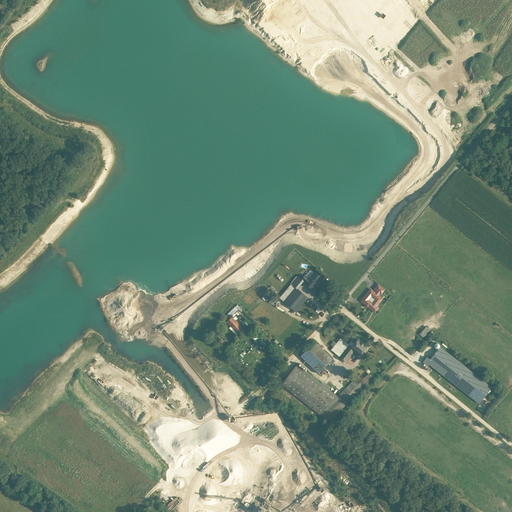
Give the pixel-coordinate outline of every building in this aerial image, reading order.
[(314,272),(309,278),(305,275),(301,280),(303,282),(312,289),(321,278),(314,272)] [(297,277),(291,284),(295,288),(297,289),(303,282),(301,280),(297,277)] [(384,290),(378,285),(375,289),(377,290),(379,293),(381,294),(384,290)] [(297,289),(295,288),(284,301),(296,310),(307,297),(297,289)] [(375,293),(370,289),(367,294),(365,297),(365,296),(361,301),(365,304),(365,306),(366,307),(368,307),(372,310),(382,298),(377,295),(379,293),(377,290),(375,293)] [(227,313),(230,316),(238,309),(240,311),(242,309),(237,304),(227,313)] [(238,324),(232,317),(226,322),(237,333),(243,328),(240,326),(241,324),(239,322),(238,324)] [(419,334),(423,337),(430,329),(425,325),(419,334)] [(341,338),(331,350),(339,356),(348,345),(341,338)] [(353,346),(351,347),(355,350),(353,353),(358,356),(360,354),(366,347),(363,345),(363,344),(360,343),(357,340),(353,346)] [(314,342),(300,356),(318,373),(332,359),(314,342)] [(348,345),(339,356),(346,362),(353,353),(355,350),(351,347),(353,346),(349,343),(348,345)] [(491,387),(440,347),(430,360),(427,363),(428,364),(479,403),(491,387)] [(324,386),(297,364),(281,384),(320,414),(337,396),(328,389),(330,387),(326,384),(324,386)] [(368,373),(364,378),(368,382),(372,377),(368,373)] [(360,374),(345,388),(354,396),(368,382),(364,378),(360,374)] [(337,396),(320,414),(329,421),(354,396),(345,388),(337,396)] [(167,505),(170,508),(168,509),(170,511),(182,501),(177,496),(167,505)]
